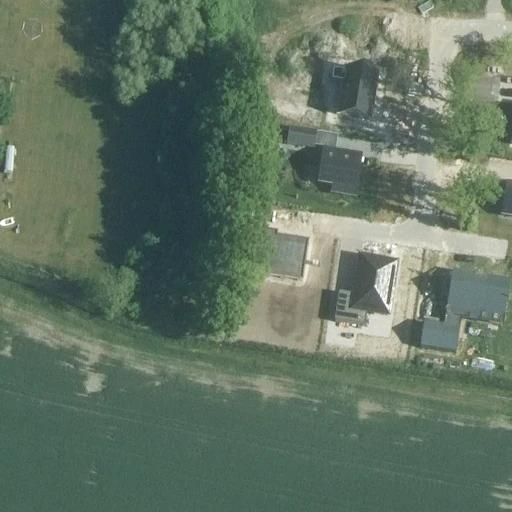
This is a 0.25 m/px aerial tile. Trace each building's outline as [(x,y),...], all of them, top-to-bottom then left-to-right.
[(336,115),(337,115),(369,120),(376,75),(343,70),(343,71),(331,69),(330,80),(342,82),(336,115)] [(303,132),(300,148),(314,150),(316,133),(303,132)] [(323,153),(318,185),(332,187),(331,192),(354,196),(360,159),(323,153)] [(511,185),(507,185),(502,216),(511,217),(511,185)] [(252,235),(246,274),(301,283),(307,243),(276,238),(276,234),(253,231),(252,235)] [(338,295),(333,323),(364,328),(366,314),(387,317),(395,265),(359,259),(354,297),(338,295)] [(428,314),(423,350),(478,358),(483,323),(428,314)]
